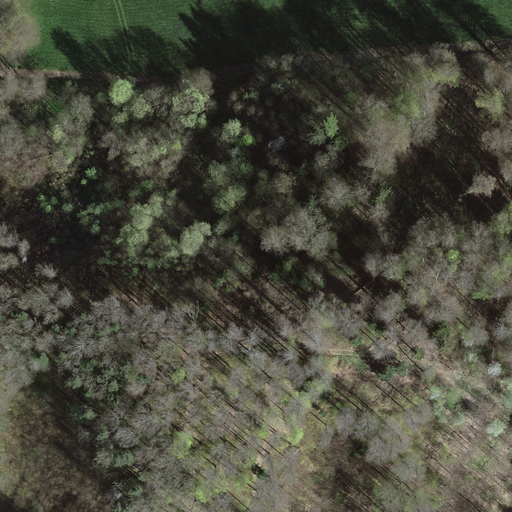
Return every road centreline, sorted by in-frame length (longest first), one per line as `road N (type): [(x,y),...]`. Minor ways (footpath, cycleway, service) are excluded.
road 1 (track): [(511,43),(293,58),(169,78),(0,70)]
road 2 (track): [(511,384),(466,382),(392,355),(199,351)]
